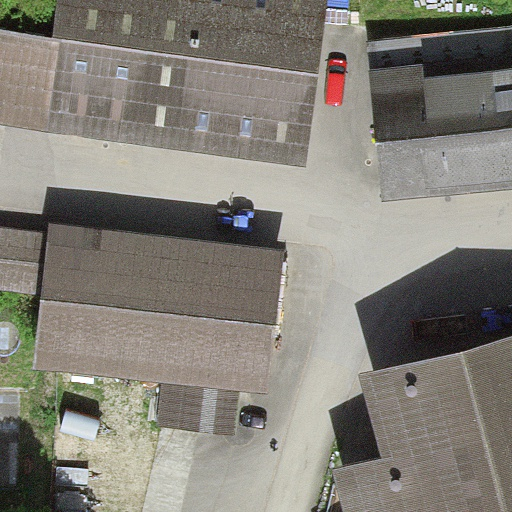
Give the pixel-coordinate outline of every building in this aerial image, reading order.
[(323,0),(65,0),(60,43),(0,32),(0,123),(302,166),(323,0)] [(511,69),(367,82),(376,185),(511,174),(511,69)] [(278,274),(45,241),(30,347),(176,368),(246,378),(263,380),(278,274)] [(511,511),(511,339),(371,380),(393,454),(334,471),(346,511),(511,511)] [(246,378),(176,368),(168,425),(238,435),(246,378)]
